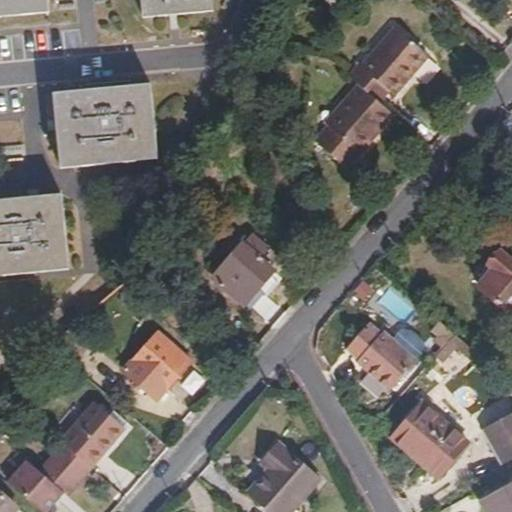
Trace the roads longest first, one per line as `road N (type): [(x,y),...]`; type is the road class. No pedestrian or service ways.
road 1 (residential): [(293,343),(511,88)]
road 2 (residential): [(250,0),(211,53),(0,74)]
road 3 (residential): [(145,511),(293,343)]
road 4 (residential): [(293,343),(386,511)]
